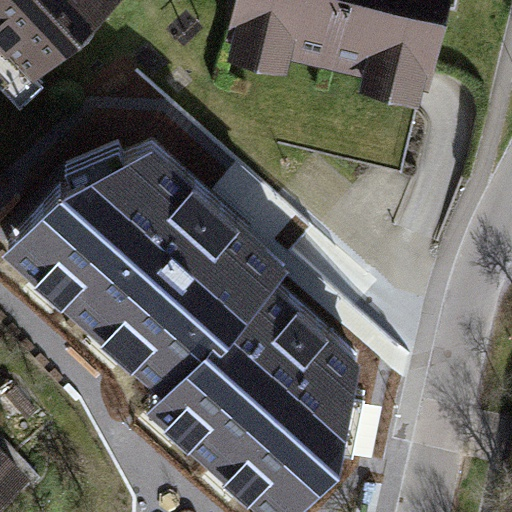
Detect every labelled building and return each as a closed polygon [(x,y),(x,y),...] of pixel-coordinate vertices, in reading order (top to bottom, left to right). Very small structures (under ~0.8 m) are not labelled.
[(0,0),(0,55),(12,68),(82,0),(0,0)] [(445,0),(226,0),(223,17),(431,64),(445,0)] [(68,160),(5,232),(163,370),(220,305),(232,316),(278,263),(293,245),(157,127),(68,160)] [(220,305),(163,370),(145,391),(283,511),(286,511),(350,440),(368,342),(278,263),(232,316),(220,305)] [(0,496),(26,473),(0,444),(0,496)]
